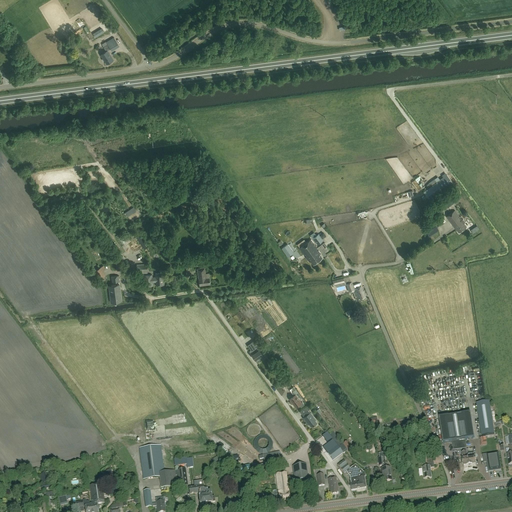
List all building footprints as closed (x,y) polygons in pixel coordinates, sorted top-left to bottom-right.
[(93,35),(95,37),(104,32),(103,29),(93,35)] [(106,51),(101,55),(107,64),(113,60),(108,51),(110,49),(112,51),(119,46),(114,37),(106,42),(108,45),(104,47),(106,51)] [(431,202),(437,197),(454,185),(447,175),(430,187),(423,192),(431,202)] [(434,179),(426,185),(428,188),(436,182),(434,179)] [(448,197),(435,207),(440,213),(453,204),(448,197)] [(455,210),(446,216),(459,233),(466,227),(464,223),(465,222),(462,219),(462,220),(455,210)] [(475,232),(481,229),(477,224),(472,227),(475,232)] [(323,240),(319,234),(313,238),(317,245),(323,240)] [(311,240),(299,248),(304,255),(305,254),(307,256),(306,257),(309,262),(310,261),(313,265),(322,258),(319,254),(321,253),(311,240)] [(287,244),(282,248),(288,256),(293,252),(287,244)] [(94,271),(99,280),(105,276),(100,268),(94,271)] [(205,268),(197,269),(200,286),(210,284),(209,278),(206,278),(205,268)] [(155,273),(155,277),(152,277),(152,275),(144,275),(145,284),(153,284),(153,282),(156,282),(156,285),(164,285),(163,273),(163,270),(159,271),(159,273),(155,273)] [(354,289),(352,282),(346,284),(349,291),(353,290),(355,297),(357,297),(357,299),(360,298),(360,299),(365,297),(361,287),(356,289),(354,289)] [(111,286),(109,286),(110,293),(111,298),(121,297),(119,285),(111,286)] [(262,355),(262,354),(260,352),(261,351),(256,344),(257,343),(255,341),(248,346),(252,351),(250,352),(255,360),(262,355)] [(299,404),(301,407),(304,405),(303,402),(302,403),(298,398),(300,396),(293,387),(289,390),(294,396),(290,399),(296,407),(299,404)] [(489,401),(476,403),(481,436),(494,434),(489,401)] [(301,411),(303,413),(305,416),(303,418),(307,423),(308,422),(311,427),(317,423),(315,420),(310,413),(308,410),(310,409),(307,406),(301,411)] [(475,439),(471,414),(439,419),(443,444),(453,442),(454,450),(466,448),(465,440),(475,439)] [(327,443),(332,439),(327,433),(322,436),(327,443)] [(480,439),(483,447),(489,445),(487,437),(480,439)] [(343,453),(332,440),(323,447),(333,461),(343,453)] [(351,447),(351,446),(347,441),(343,444),(347,450),(351,447)] [(143,480),(159,477),(159,473),(164,472),(161,446),(139,448),(143,480)] [(498,453),(483,455),(484,462),(487,461),(489,471),(501,469),(498,453)] [(467,456),(468,458),(469,466),(476,465),(475,458),(474,458),(474,454),(469,454),(469,455),(467,456)] [(220,456),(213,460),(217,467),(224,463),(220,456)] [(392,481),(390,468),(386,468),(385,460),(384,461),(384,458),(379,458),(379,466),(382,466),(382,469),(384,482),(392,481)] [(434,468),(433,460),(427,460),(428,467),(422,467),(424,479),(432,478),(431,468),(434,468)] [(355,465),(350,469),(344,461),(338,465),(344,474),(346,472),(350,477),(351,481),(349,481),(351,490),(366,488),(364,477),(366,477),(365,474),(355,465)] [(278,462),(256,466),(257,471),(279,466),(278,462)] [(306,464),(292,466),(294,481),(305,480),(304,470),(307,470),(306,464)] [(223,465),(218,468),(222,474),(227,471),(223,465)] [(59,475),(57,468),(51,470),(53,477),(59,475)] [(185,470),(179,471),(178,471),(180,487),(188,486),(185,470)] [(286,472),(276,474),(280,501),(290,500),(286,472)] [(40,475),(42,484),(51,482),(48,473),(40,475)] [(317,475),(318,486),(325,485),(323,474),(317,475)] [(332,492),(332,494),(337,493),(337,492),(338,492),(336,478),(328,479),(329,485),(330,485),(331,492),(332,492)] [(204,489),(203,486),(203,481),(194,482),(194,487),(189,488),(190,495),(199,494),(200,505),(212,503),(212,502),(215,502),(214,497),(212,497),(211,492),(207,492),(206,488),(204,489)] [(92,504),(93,511),(98,511),(98,505),(105,504),(102,484),(90,486),(92,504)] [(165,511),(164,498),(156,499),(156,503),(152,504),(150,490),(144,491),(146,508),(152,507),(157,506),(157,511),(165,511)] [(51,511),(51,509),(49,498),(45,499),(41,499),(43,511),(51,511)] [(83,502),(83,503),(76,504),(77,509),(84,508),(84,507),(85,506),(85,511),(93,511),(92,504),(89,504),(89,502),(87,502),(86,501),(86,500),(85,500),(84,500),(83,501),(83,502)]
